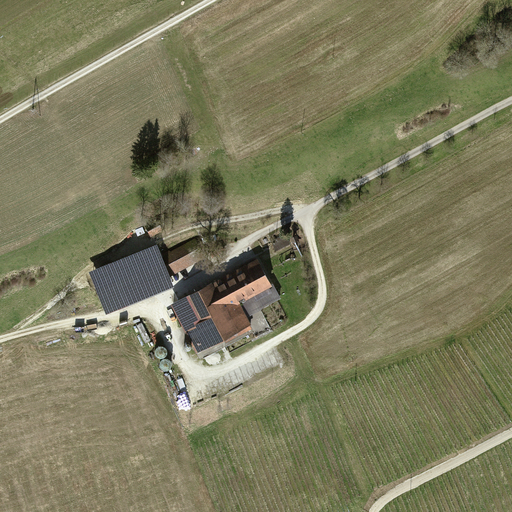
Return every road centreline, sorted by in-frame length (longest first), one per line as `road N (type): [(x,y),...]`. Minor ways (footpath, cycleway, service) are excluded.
road 1 (unclassified): [(149,296),(511,100)]
road 2 (track): [(16,335),(98,264),(207,225),(305,210)]
road 3 (track): [(0,118),(211,0)]
road 4 (track): [(511,432),(398,490),(374,511)]
road 5 (track): [(0,339),(149,296)]
